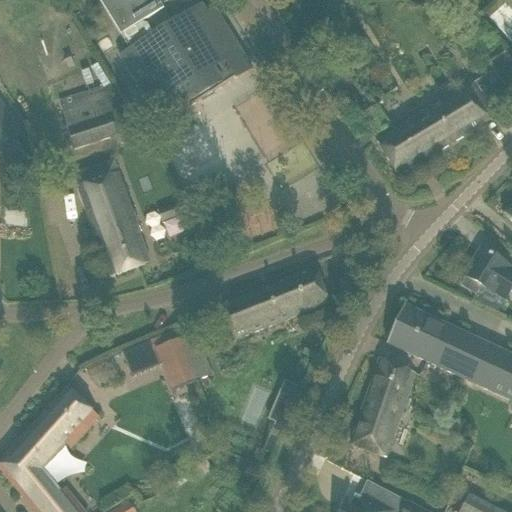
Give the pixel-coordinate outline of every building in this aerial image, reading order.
[(97,0),(130,52),(120,58),(161,123),(188,106),(190,109),(251,71),(214,11),(206,16),(196,0),(97,0)] [(494,119),(474,86),(427,113),(425,109),(415,115),(417,119),(407,125),(408,127),(393,136),(391,133),(376,142),(398,178),(494,119)] [(116,89),(61,107),(76,151),(130,133),(116,89)] [(0,147),(21,135),(0,100),(0,147)] [(374,136),(391,126),(379,106),(362,116),(374,136)] [(110,279),(149,264),(136,229),(137,229),(112,165),(74,180),(78,192),(77,192),(103,260),(110,279)] [(178,218),(173,205),(158,211),(163,224),(178,218)] [(511,206),(503,215),(511,224),(511,206)] [(475,295),(480,288),(491,294),(494,289),(506,297),(511,286),(511,276),(504,272),(508,267),(481,250),(464,278),(466,279),(462,287),(475,295)] [(314,270),(218,308),(232,343),(328,305),(314,270)] [(511,357),(404,307),(387,345),(511,403),(510,407),(511,413),(511,414),(511,357)] [(161,366),(172,393),(197,382),(176,331),(121,354),(131,379),(161,366)] [(380,360),(351,446),(383,457),(411,371),(380,360)] [(285,426),(300,388),(284,382),(269,420),(285,426)] [(71,451),(99,419),(66,389),(0,463),(0,471),(33,511),(84,511),(66,489),(59,495),(41,472),(65,446),(71,451)] [(389,511),(362,499),(358,508),(361,509),(360,511),(352,511),(344,508),(342,511),(389,511)]
